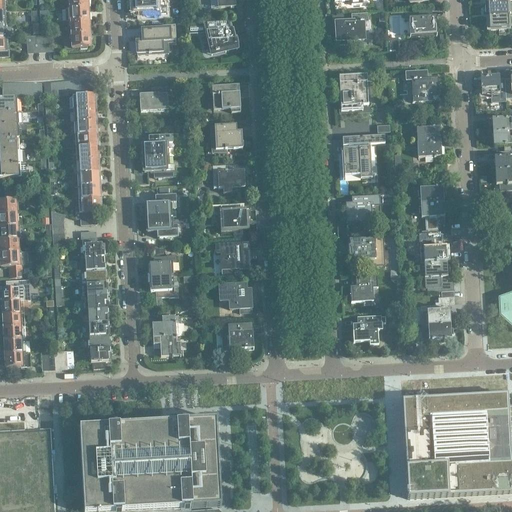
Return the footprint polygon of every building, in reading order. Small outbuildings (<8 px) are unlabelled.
[(89,9),(88,0),(69,0),(70,10),(89,9)] [(160,10),(160,4),(155,4),(155,0),(133,0),(134,8),(135,12),(142,12),(142,18),(147,18),(147,19),(148,19),(148,18),(165,17),(165,10),(160,10)] [(235,8),(234,0),(217,0),(218,9),(235,8)] [(508,16),(507,6),(510,6),(510,5),(487,6),(487,7),(485,7),(485,14),(487,14),(488,19),(511,18),(511,16),(508,16)] [(89,22),(89,9),(70,10),(70,23),(89,22)] [(412,14),(401,15),(401,17),(404,17),(405,21),(409,21),(409,36),(419,35),(419,36),(420,36),(422,36),(422,35),(436,34),(436,19),(432,20),(431,13),(418,14),(418,20),(412,21),(412,14)] [(364,41),(363,31),(369,31),(368,23),(367,23),(366,17),(333,19),(334,25),(336,25),(337,47),(347,46),(347,42),(364,41)] [(511,17),(511,18),(488,19),(488,20),(488,32),(499,32),(499,37),(508,36),(508,31),(509,31),(508,28),(508,27),(511,26),(511,17)] [(90,35),(89,22),(70,23),(71,36),(90,35)] [(237,45),(233,30),(231,31),(228,24),(204,25),(210,51),(217,50),(217,53),(237,48),(237,45)] [(175,26),(161,27),(161,30),(159,31),(142,32),(142,35),(142,42),(142,43),(136,43),(137,55),(139,55),(148,54),(148,56),(151,55),(151,54),(161,54),(163,54),(162,43),(174,42),(176,42),(176,35),(175,26)] [(91,48),(90,35),(71,36),(72,49),(80,49),(80,50),(87,50),(87,49),(91,48)] [(389,52),(399,52),(399,39),(390,38),(389,52)] [(5,52),(4,42),(7,41),(7,40),(0,39),(0,59),(9,59),(9,52),(5,52)] [(438,99),(437,80),(427,81),(426,74),(405,75),(406,83),(412,82),(413,104),(412,104),(425,104),(425,101),(425,100),(431,100),(438,99)] [(372,113),(370,77),(343,79),(339,79),(339,85),(335,86),(335,96),(338,95),(339,115),(372,113)] [(499,95),(499,81),(499,79),(480,80),(481,89),(480,89),(480,91),(481,91),(481,96),(479,96),(479,100),(491,100),(491,96),(499,95)] [(96,109),(95,96),(95,89),(91,90),(91,87),(89,87),(88,82),(82,83),(83,93),(83,96),(73,97),(74,110),(96,109)] [(240,114),(239,86),(212,88),(213,112),(230,111),(231,115),(240,114)] [(168,112),(167,96),(166,96),(166,88),(165,88),(151,89),(152,96),(139,96),(140,101),(139,101),(139,103),(140,103),(140,114),(141,114),(168,112)] [(0,114),(17,113),(16,101),(17,101),(17,100),(16,100),(10,100),(3,101),(0,100),(0,114)] [(97,122),(96,109),(74,110),(75,123),(97,122)] [(0,127),(18,126),(17,113),(0,114),(0,127)] [(511,134),(511,122),(511,121),(511,114),(502,115),(502,121),(492,121),(493,135),(511,134)] [(97,135),(97,122),(75,123),(75,136),(97,135)] [(0,140),(18,139),(18,126),(0,127),(0,140)] [(242,150),(241,132),(237,133),(236,126),(210,128),(211,135),(215,134),(216,155),(227,154),(227,151),(242,150)] [(377,135),(390,134),(389,127),(377,128),(377,135)] [(440,143),(440,128),(434,129),(434,128),(432,128),(432,129),(416,130),(417,144),(440,143)] [(511,141),(511,134),(493,135),(494,148),(504,147),(504,153),(511,152),(511,141)] [(98,148),(97,135),(75,136),(76,149),(98,148)] [(168,150),(168,144),(172,144),(172,137),(152,138),(152,145),(142,146),(143,160),(166,158),(166,150),(168,150)] [(371,168),(370,146),(385,145),(384,137),(342,140),(343,148),(348,148),(348,150),(343,150),(344,177),(360,176),(360,180),(372,180),(371,168)] [(0,153),(19,152),(18,139),(0,140),(0,153)] [(441,158),(440,143),(417,144),(418,159),(434,158),(434,159),(436,159),(436,158),(441,158)] [(99,161),(98,148),(76,149),(77,162),(99,161)] [(0,166),(25,165),(25,152),(19,152),(0,153),(0,166)] [(511,171),(511,152),(504,153),(504,159),(494,159),(495,173),(511,171)] [(174,179),(173,166),(166,166),(166,158),(143,160),(144,174),(154,173),(154,180),(174,179)] [(100,174),(99,161),(77,162),(78,175),(100,174)] [(26,178),(25,165),(0,166),(0,171),(0,180),(26,178)] [(511,185),(511,171),(495,173),(496,186),(499,186),(500,187),(506,187),(507,187),(507,185),(511,185)] [(245,188),(244,172),(227,173),(227,172),(225,172),(225,173),(218,173),(219,189),(224,189),(224,194),(232,194),(232,193),(231,193),(231,188),(245,188)] [(100,187),(100,174),(78,175),(78,188),(100,187)] [(101,200),(100,187),(78,188),(79,201),(101,200)] [(444,203),(443,188),(437,189),(437,188),(435,188),(435,189),(419,189),(420,204),(444,203)] [(172,210),(171,204),(176,204),(175,197),(155,198),(156,205),(145,205),(146,220),(169,218),(169,210),(172,210)] [(372,223),(371,206),(379,206),(378,199),(351,200),(352,206),(346,206),(347,225),(347,227),(355,227),(355,224),(372,223)] [(102,213),(101,200),(79,201),(79,210),(75,210),(76,221),(80,221),(95,220),(95,214),(102,213)] [(0,215),(16,215),(16,202),(5,202),(0,202),(0,215)] [(444,218),(444,203),(420,204),(421,219),(437,218),(437,219),(439,219),(439,218),(444,218)] [(247,229),(246,217),(246,213),(248,213),(248,212),(240,212),(240,207),(244,206),(212,207),(212,208),(214,208),(215,214),(222,214),(222,222),(220,222),(220,235),(234,234),(234,230),(247,230),(247,229)] [(63,223),(65,217),(51,213),(52,222),(63,223)] [(0,228),(17,228),(16,215),(0,215),(0,228)] [(173,232),(173,226),(170,226),(169,218),(146,220),(147,234),(157,233),(158,240),(178,238),(177,232),(173,232)] [(22,228),(17,228),(0,228),(0,241),(18,241),(23,241),(22,228)] [(511,235),(506,234),(511,254),(511,294),(498,299),(499,318),(511,329),(511,235)] [(65,241),(64,235),(52,236),(53,243),(65,241)] [(375,260),(375,253),(380,252),(379,239),(354,240),(353,240),(353,241),(353,242),(352,242),(352,243),(351,244),(351,245),(354,245),(354,246),(348,247),(349,259),(348,259),(348,262),(349,261),(349,268),(358,268),(359,262),(367,261),(368,267),(380,267),(380,260),(375,260)] [(0,254),(19,254),(18,241),(0,241),(0,254)] [(67,247),(65,241),(53,243),(53,252),(67,247)] [(104,260),(103,246),(96,247),(84,247),(84,248),(84,250),(83,250),(83,256),(85,256),(85,261),(104,260)] [(249,270),(248,252),(240,252),(240,246),(216,248),(217,254),(221,253),(222,271),(249,270)] [(447,263),(446,248),(441,249),(441,248),(438,248),(439,249),(423,250),(423,264),(447,263)] [(19,267),(19,254),(0,254),(0,255),(0,256),(0,261),(0,262),(1,268),(9,268),(9,274),(22,273),(22,267),(19,267)] [(173,278),(173,265),(177,264),(176,257),(166,257),(166,258),(154,259),(154,265),(149,265),(149,279),(173,278)] [(105,273),(104,260),(85,261),(85,262),(84,263),(84,269),(85,269),(86,274),(105,273)] [(448,278),(447,263),(423,264),(424,279),(440,278),(440,279),(442,279),(442,278),(448,278)] [(106,286),(105,273),(86,274),(86,275),(84,276),(85,282),(86,282),(86,287),(106,286)] [(174,291),(173,278),(149,279),(150,293),(155,293),(156,299),(169,299),(178,299),(178,291),(174,291)] [(373,303),(372,291),(372,286),(377,286),(377,279),(356,280),(356,289),(350,289),(351,305),(364,304),(364,307),(372,307),(372,303),(373,303)] [(106,298),(106,286),(86,287),(86,288),(85,289),(85,295),(87,295),(87,300),(106,298)] [(252,315),(250,293),(251,292),(238,292),(238,287),(219,287),(219,294),(223,294),(224,303),(230,302),(230,311),(229,311),(240,311),(240,316),(252,315)] [(22,290),(7,291),(1,291),(2,304),(23,303),(22,290)] [(107,311),(106,298),(87,300),(87,305),(86,305),(86,311),(88,311),(88,313),(107,311)] [(23,316),(23,303),(2,304),(2,317),(23,316)] [(108,324),(107,312),(107,311),(88,313),(88,318),(87,318),(87,324),(88,324),(88,326),(108,324)] [(451,326),(450,311),(444,312),(444,311),(442,311),(442,312),(426,313),(427,327),(451,326)] [(24,329),(23,316),(2,317),(3,330),(24,329)] [(176,338),(175,325),(179,325),(179,317),(162,318),(162,319),(163,325),(152,325),(153,340),(161,339),(176,338)] [(378,343),(378,332),(382,332),(382,325),(381,325),(380,319),(358,320),(358,326),(354,327),(354,333),(353,333),(353,344),(369,343),(370,347),(379,347),(378,343)] [(109,337),(108,324),(88,326),(89,331),(87,331),(88,337),(89,337),(89,338),(109,337)] [(254,350),(252,332),(241,333),(241,332),(240,327),(241,327),(241,326),(225,327),(226,341),(229,341),(229,351),(244,350),(244,351),(246,350),(254,350)] [(451,341),(451,326),(427,327),(428,342),(444,341),(444,342),(446,342),(446,341),(451,341)] [(25,342),(24,329),(3,330),(4,343),(25,342)] [(109,350),(109,337),(89,338),(89,344),(88,344),(88,350),(90,350),(90,352),(109,350)] [(181,358),(180,344),(176,345),(176,340),(180,340),(180,338),(176,338),(161,339),(153,340),(153,344),(156,344),(156,350),(153,350),(154,357),(160,356),(160,359),(180,358),(181,358)] [(25,355),(25,342),(4,343),(4,356),(25,355)] [(110,364),(109,351),(109,350),(90,352),(90,357),(89,357),(89,363),(90,363),(90,365),(94,364),(94,366),(101,365),(101,364),(110,364)] [(26,368),(25,355),(4,356),(5,369),(6,369),(7,372),(13,372),(13,369),(26,368)] [(402,402),(402,414),(406,414),(406,427),(403,427),(407,501),(511,495),(511,461),(491,463),(491,455),(500,454),(499,431),(489,431),(488,421),(507,420),(506,396),(501,396),(402,402)] [(219,453),(218,451),(216,421),(202,422),(179,423),(171,424),(162,424),(80,429),(80,442),(81,458),(83,485),(84,502),(84,511),(140,511),(221,508),(219,478),(220,476),(220,475),(221,473),(221,471),(221,470),(221,468),(221,467),(221,465),(221,463),(221,461),(221,460),(220,458),(220,456),(219,454),(219,453)] [(251,491),(251,494),(251,495),(260,494),(259,490),(256,426),(247,426),(251,491)] [(0,511),(55,511),(52,430),(0,433),(0,511)]
